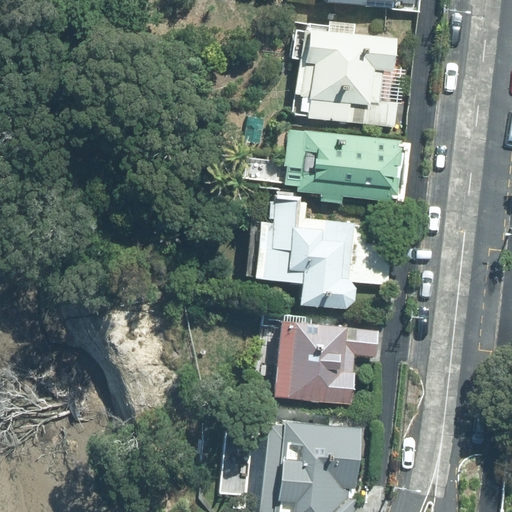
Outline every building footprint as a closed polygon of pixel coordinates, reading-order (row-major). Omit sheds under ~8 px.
[(392,37),(302,27),(292,111),(382,121),(392,37)] [(394,200),(400,142),(284,129),(278,187),(394,200)] [(352,223),(305,217),(307,197),(269,193),(266,222),(254,221),(246,275),(260,277),(260,278),(294,282),(291,301),(341,308),(352,223)] [(346,404),(352,350),(372,351),(373,329),(320,326),(276,321),(267,394),(346,404)] [(255,511),(346,511),(355,429),(265,420),(255,511)]
